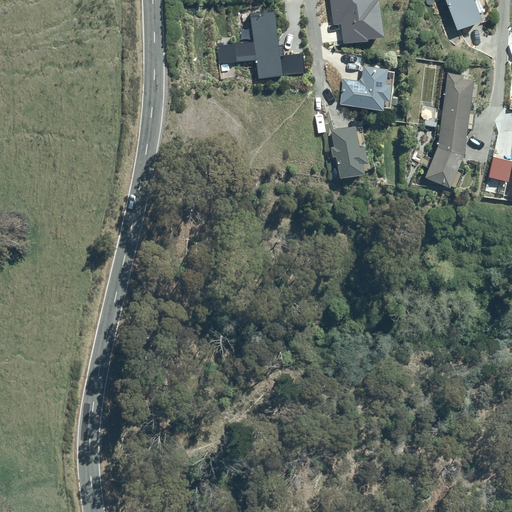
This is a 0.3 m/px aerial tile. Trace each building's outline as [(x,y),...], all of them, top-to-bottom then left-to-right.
[(372,0),(330,0),(333,25),(342,24),(344,43),(384,39),(379,0),(373,1),(372,0)] [(476,0),(446,0),(458,30),(484,20),(476,0)] [(274,11),(251,13),(254,41),(217,45),(219,65),(256,60),(259,79),(306,74),(304,53),(279,56),(274,11)] [(343,77),(341,104),(385,107),(385,99),(392,100),(393,82),(388,82),(390,66),(364,64),(363,78),(343,77)] [(465,73),(449,72),(439,145),(425,175),(451,187),(466,154),(476,79),(465,77),(465,73)] [(355,124),(331,129),(341,177),(367,172),(366,166),(371,165),(366,143),(360,145),(355,124)]
